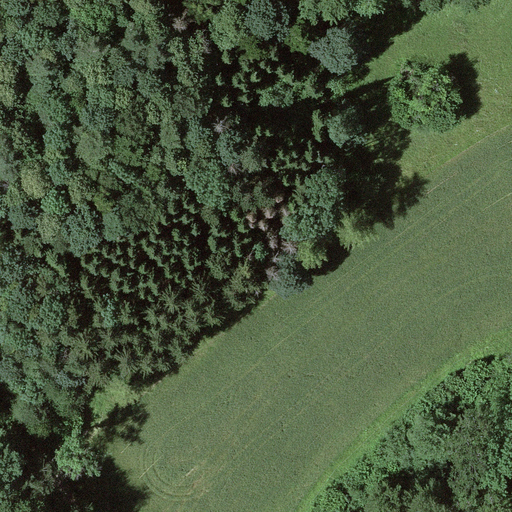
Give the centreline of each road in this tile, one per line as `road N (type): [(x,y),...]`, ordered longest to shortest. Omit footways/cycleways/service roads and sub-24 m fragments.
road 1 (track): [(49,464),(353,221),(474,135)]
road 2 (track): [(72,511),(0,355)]
